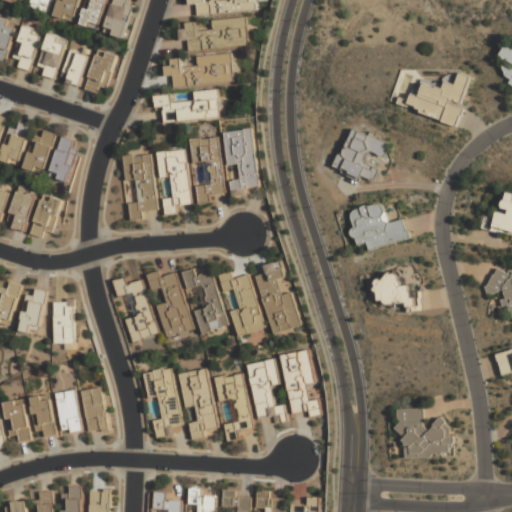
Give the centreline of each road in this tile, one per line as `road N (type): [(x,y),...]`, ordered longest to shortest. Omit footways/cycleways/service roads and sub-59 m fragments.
road 1 (residential): [(158,0),(101,151),(90,215),(97,297),(131,423),(130,511)]
road 2 (tertiary): [(359,484),(356,378),(290,137),(291,70),(306,0)]
road 3 (tertiary): [(292,0),(277,68),(278,160),(342,380),(345,483)]
road 4 (residential): [(510,122),(463,163),(447,193),(444,224),(480,396),(485,499)]
road 5 (residential): [(297,454),(276,467),(84,459),(0,478)]
road 6 (residential): [(243,234),(134,244),(59,263),(0,250)]
road 7 (residential): [(344,502),(466,509),(485,499)]
road 8 (residential): [(485,499),(467,490),(345,483)]
